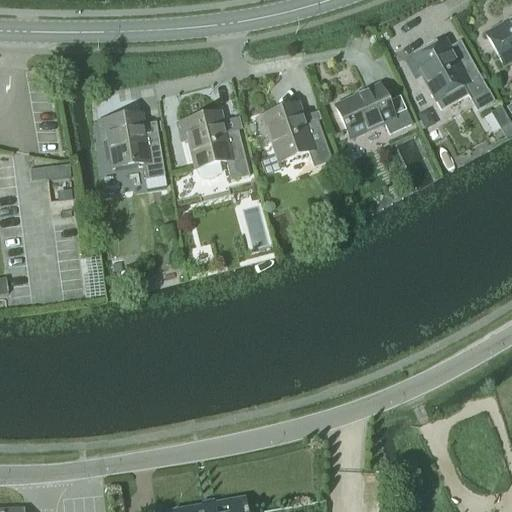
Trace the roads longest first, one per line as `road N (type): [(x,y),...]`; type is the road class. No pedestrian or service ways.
road 1 (tertiary): [(511,336),(353,415),(225,449),(0,476)]
road 2 (secondary): [(0,32),(223,24),(334,0)]
